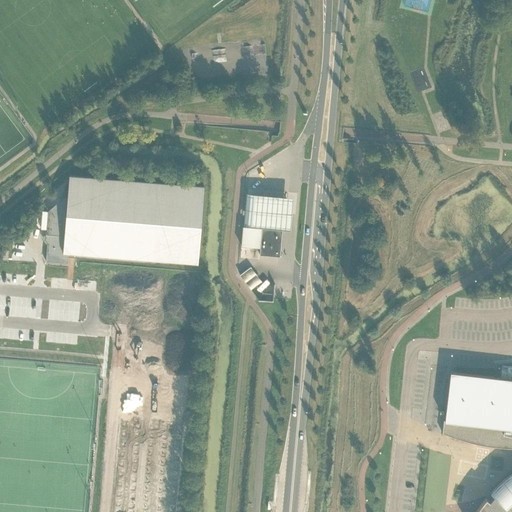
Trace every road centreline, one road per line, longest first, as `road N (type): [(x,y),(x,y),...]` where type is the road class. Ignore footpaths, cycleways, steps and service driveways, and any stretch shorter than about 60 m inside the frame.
road 1 (primary): [(294,511),(342,0)]
road 2 (primary): [(328,0),(284,511)]
